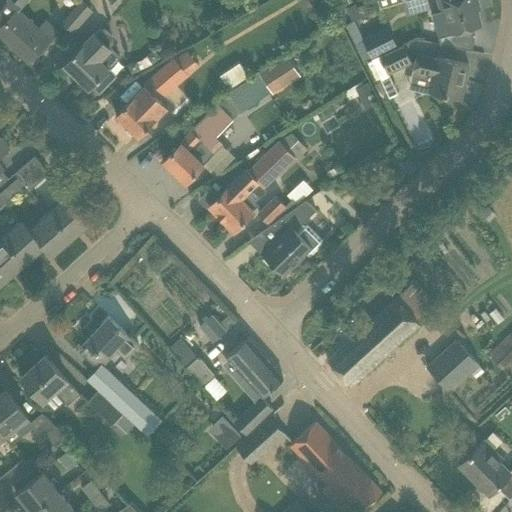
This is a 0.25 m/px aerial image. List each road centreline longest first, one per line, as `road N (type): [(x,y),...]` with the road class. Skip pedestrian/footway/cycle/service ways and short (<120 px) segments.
road 1 (residential): [(272,330),(459,157),(495,99),(511,39),(510,0)]
road 2 (residential): [(446,511),(272,330)]
road 3 (residential): [(149,210),(0,68)]
road 4 (residential): [(0,340),(149,210)]
road 5 (residential): [(272,330),(149,210)]
